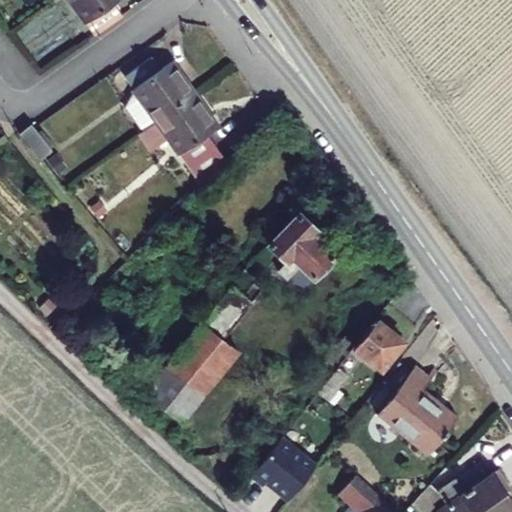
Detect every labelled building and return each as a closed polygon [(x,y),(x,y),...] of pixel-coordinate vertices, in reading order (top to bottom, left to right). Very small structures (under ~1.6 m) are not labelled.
[(85,0),(105,29),(133,9),(127,0),(85,0)] [(137,69),(167,114),(204,88),(181,54),(170,62),(163,51),(137,69)] [(167,114),(211,178),(235,154),(218,128),(228,121),(204,88),(167,114)] [(33,130),(53,155),(65,146),(45,121),(33,130)] [(297,285),(332,254),(317,237),(324,230),(305,207),(265,244),(262,247),(297,285)] [(205,316),(226,335),(274,283),(250,261),(205,316)] [(146,386),(184,420),(244,352),(226,335),(205,316),(146,386)] [(359,343),(385,364),(406,339),(380,317),(359,343)] [(346,359),(307,408),(317,416),(356,367),(346,359)] [(381,412),(432,455),(453,429),(450,426),(461,412),(428,385),(437,373),(421,361),(381,412)] [(246,471),(284,499),(313,461),(275,432),(246,471)] [(443,505),(447,511),(511,511),(511,476),(504,464),(498,467),(491,457),(444,486),(452,499),(443,505)] [(399,511),(404,506),(363,470),(343,494),(364,511),(399,511)]
